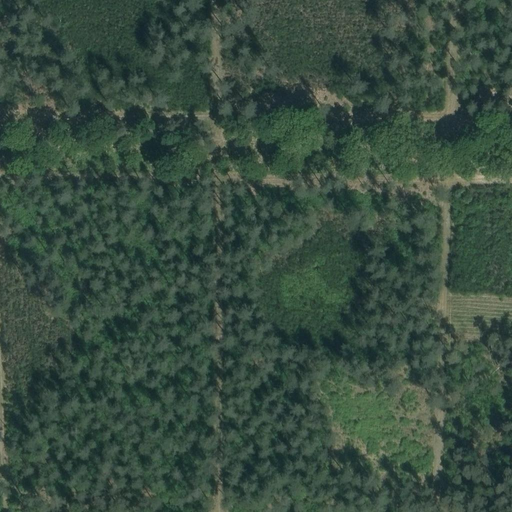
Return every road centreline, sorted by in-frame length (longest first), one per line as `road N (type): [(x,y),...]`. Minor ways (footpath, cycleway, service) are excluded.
road 1 (track): [(438,511),(449,0)]
road 2 (track): [(220,511),(211,0)]
road 3 (track): [(0,174),(511,182)]
road 4 (track): [(511,118),(0,115)]
